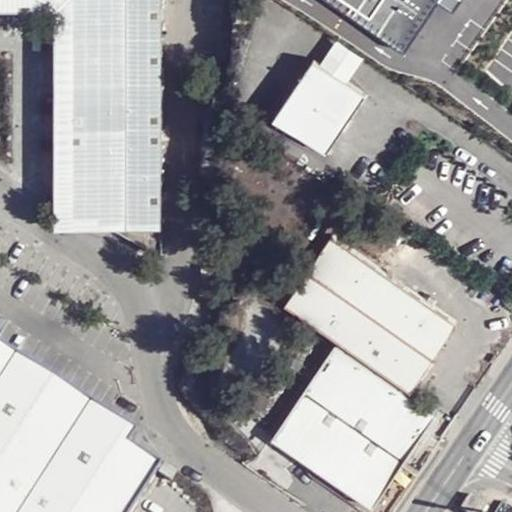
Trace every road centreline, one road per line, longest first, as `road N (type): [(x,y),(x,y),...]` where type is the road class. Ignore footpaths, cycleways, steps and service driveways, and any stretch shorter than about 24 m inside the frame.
road 1 (unclassified): [(145,314),(176,296),(179,281),(178,0)]
road 2 (unclassified): [(145,314),(168,424),(279,511)]
road 3 (unclassified): [(0,186),(129,277),(143,305)]
road 4 (unclassified): [(424,511),(511,381)]
